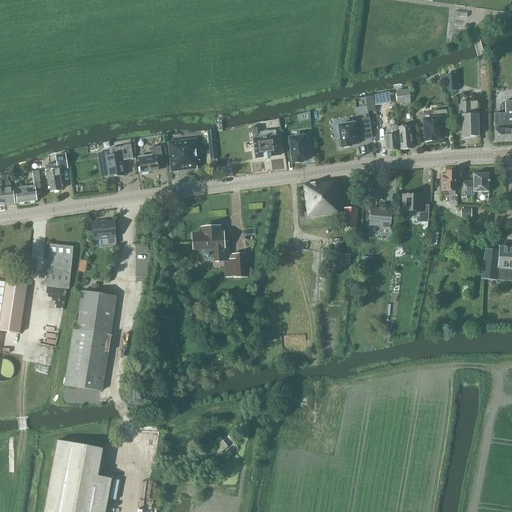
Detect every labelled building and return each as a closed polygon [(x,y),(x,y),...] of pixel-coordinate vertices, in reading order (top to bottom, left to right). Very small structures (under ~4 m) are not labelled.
[(456,74),(446,75),(447,91),(457,91),(456,74)] [(397,104),(411,103),(409,90),(396,92),(397,104)] [(196,104),(196,92),(180,93),(180,104),(196,104)] [(207,92),(197,92),(197,102),(208,102),(207,92)] [(388,94),(374,96),(375,106),(389,104),(388,94)] [(494,114),(495,143),(511,142),(511,101),(506,101),(506,114),(494,114)] [(479,136),(478,102),(461,102),(463,137),(479,136)] [(434,120),(424,121),(426,143),(436,142),(436,141),(442,140),(440,124),(448,123),(446,111),(438,112),(433,112),(434,120)] [(354,124),(338,126),(340,139),(338,140),(339,148),(342,148),(342,149),(351,148),(351,146),(357,145),(357,140),(362,139),(362,140),(372,139),(369,119),(359,120),(359,124),(354,125),(354,124)] [(387,132),(385,132),(386,151),(399,150),(397,127),(391,127),(391,129),(386,129),(387,132)] [(411,127),(399,128),(401,150),(413,149),(411,127)] [(257,129),(248,130),(249,140),(253,140),(255,159),(263,158),(264,159),(271,158),(271,157),(279,156),(276,137),(258,139),(257,133),(257,129)] [(303,137),(290,139),(293,164),(302,163),(301,162),(306,161),(306,157),(312,156),(310,138),(303,139),(303,137)] [(196,161),(199,160),(197,140),(168,143),(171,171),(197,169),(196,161)] [(111,156),(106,156),(109,178),(125,176),(123,160),(132,159),(131,145),(124,146),(124,147),(110,149),(111,156)] [(152,156),(138,158),(141,174),(159,171),(157,159),(162,159),(161,147),(151,148),(152,156)] [(55,155),(57,164),(45,166),(47,179),(49,178),(51,193),(61,191),(59,177),(61,177),(60,170),(68,169),(65,154),(55,155)] [(21,169),(13,170),(16,189),(17,204),(37,202),(36,195),(35,186),(19,188),(18,182),(19,181),(18,174),(21,173),(21,169)] [(446,176),(441,176),(441,195),(448,196),(448,192),(456,192),(456,173),(453,173),(453,172),(449,172),(449,173),(446,173),(446,176)] [(491,174),(473,174),(473,181),(462,182),(462,195),(475,195),(475,192),(489,192),(488,182),(491,182),(491,174)] [(8,181),(1,182),(4,206),(14,204),(12,189),(9,189),(8,181)] [(307,219),(341,214),(336,182),(328,183),(328,181),(302,185),(307,219)] [(419,213),(419,222),(421,222),(421,231),(428,232),(430,207),(423,205),(423,196),(403,195),(402,211),(419,213)] [(380,230),(389,231),(392,206),(380,205),(379,210),(371,209),(369,226),(380,227),(380,230)] [(343,228),(348,229),(356,230),(358,210),(345,208),(343,228)] [(115,238),(116,238),(115,222),(92,223),(94,240),(109,239),(109,246),(116,246),(115,238)] [(248,278),(246,254),(232,255),(232,256),(228,256),(228,243),(220,233),(220,231),(219,231),(218,231),(216,229),(216,228),(216,227),(215,227),(212,228),(211,227),(206,227),(205,228),(202,228),(203,234),(193,235),(194,250),(205,249),(205,252),(205,254),(207,255),(206,256),(208,258),(209,257),(211,259),(212,259),(215,259),(215,261),(229,261),(229,260),(233,260),(234,279),(248,278)] [(328,250),(341,251),(342,238),(329,237),(328,250)] [(50,245),(45,287),(69,290),(74,248),(50,245)] [(499,252),(497,269),(511,270),(511,248),(499,247),(499,252)] [(496,281),(497,269),(499,252),(485,251),(481,280),(496,281)] [(82,271),(84,261),(78,259),(75,269),(82,271)] [(21,326),(22,326),(22,319),(21,319),(26,287),(0,282),(0,331),(19,334),(21,326)] [(99,286),(92,285),(91,292),(98,294),(99,286)] [(84,292),(76,331),(73,330),(64,385),(102,392),(111,336),(110,336),(116,297),(115,296),(115,294),(108,293),(108,295),(91,292),(83,291),(83,292),(84,292)] [(45,313),(43,323),(54,325),(56,315),(45,313)] [(159,341),(175,341),(175,318),(158,318),(159,341)] [(34,352),(30,359),(41,365),(45,357),(34,352)] [(306,405),(285,405),(285,418),(313,418),(313,410),(306,410),(306,405)] [(164,445),(174,446),(176,438),(165,436),(164,445)] [(228,447),(222,440),(213,447),(219,454),(228,447)] [(57,442),(44,511),(105,511),(111,480),(97,478),(102,450),(57,442)] [(115,500),(119,481),(114,480),(110,499),(115,500)]
